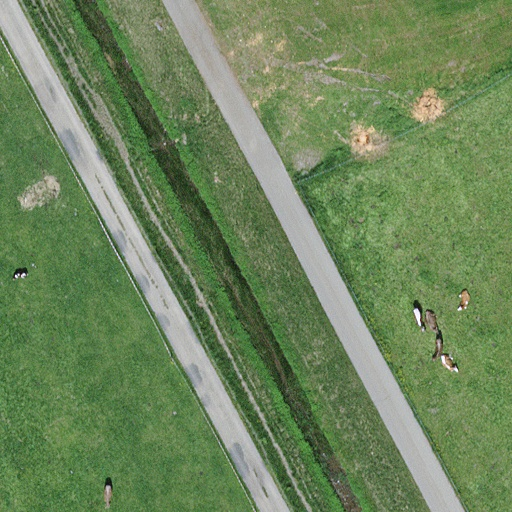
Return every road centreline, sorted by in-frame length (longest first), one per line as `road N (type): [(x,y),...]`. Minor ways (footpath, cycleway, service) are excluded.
road 1 (unclassified): [(194,0),(470,511)]
road 2 (track): [(0,2),(276,511)]
